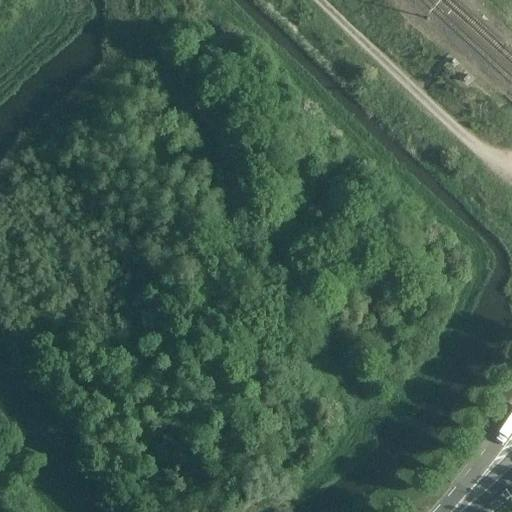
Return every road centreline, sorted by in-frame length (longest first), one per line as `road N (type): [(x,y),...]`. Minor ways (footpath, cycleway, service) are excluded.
road 1 (track): [(218,0),(477,257),(420,385),(370,413),(333,466),(280,511)]
road 2 (track): [(111,511),(0,355)]
